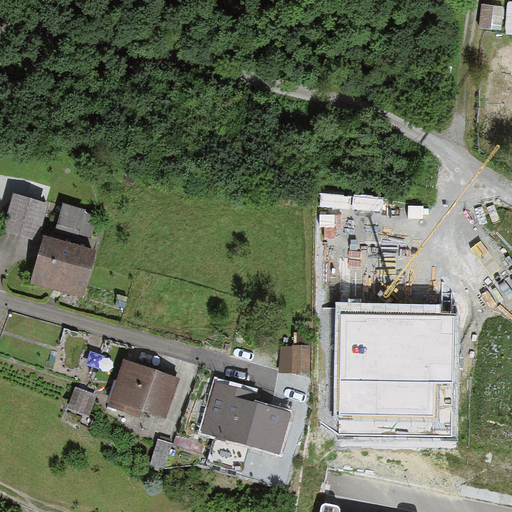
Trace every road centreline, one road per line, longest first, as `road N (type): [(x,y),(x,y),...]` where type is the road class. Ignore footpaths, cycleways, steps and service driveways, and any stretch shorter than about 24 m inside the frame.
road 1 (residential): [(0,25),(117,44),(379,112),(511,194)]
road 2 (residential): [(0,295),(279,381)]
road 3 (unknown): [(455,158),(467,217),(510,320)]
road 4 (track): [(455,158),(472,0)]
